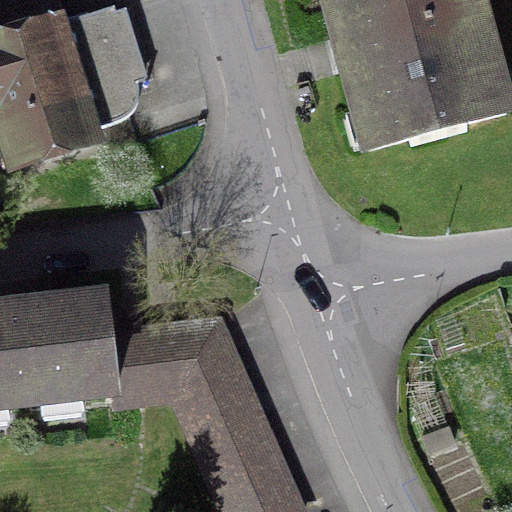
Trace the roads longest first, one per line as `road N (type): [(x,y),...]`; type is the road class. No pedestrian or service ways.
road 1 (residential): [(0,256),(284,214)]
road 2 (residential): [(316,302),(402,511)]
road 3 (residential): [(225,0),(284,214)]
road 4 (residential): [(316,302),(511,257)]
